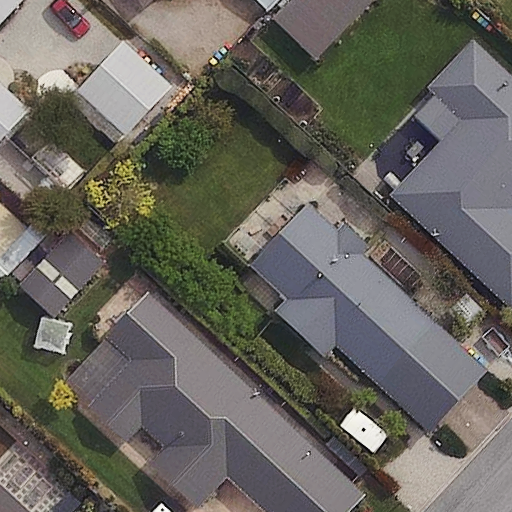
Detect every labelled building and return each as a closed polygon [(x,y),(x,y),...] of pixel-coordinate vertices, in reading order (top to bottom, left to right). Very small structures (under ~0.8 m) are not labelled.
[(0,30),(28,0),(0,0),(0,145),(33,111),(0,80),(0,30)] [(138,0),(147,11),(160,0),(138,0)] [(249,30),(220,0),(191,0),(153,37),(194,81),(249,30)] [(254,0),(267,13),(280,0),(254,0)] [(376,0),(301,0),(277,26),(318,64),(377,0),(376,0)] [(465,121),(391,198),(511,311),(511,77),(479,46),(435,93),(465,121)] [(129,50),(85,95),(127,136),(171,91),(129,50)] [(0,204),(0,262),(29,231),(0,204)] [(432,441),(493,375),(313,207),(251,273),(432,441)] [(68,234),(21,286),(58,319),(105,268),(68,234)] [(358,511),(373,496),(151,297),(112,339),(133,358),(87,409),(201,511),(202,511),(227,484),(258,511),(358,511)]
